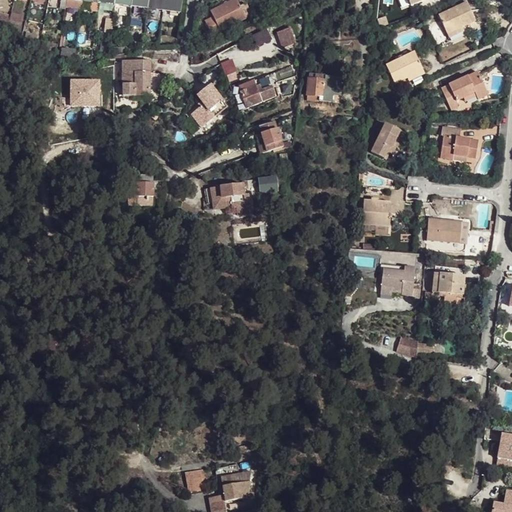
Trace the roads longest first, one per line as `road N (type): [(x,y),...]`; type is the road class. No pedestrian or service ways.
road 1 (track): [(486,374),(401,358),(210,284),(174,227),(169,174),(151,150),(98,129),(51,140),(42,190),(49,246),(29,281),(0,293)]
road 2 (residential): [(468,489),(477,477),(499,260)]
